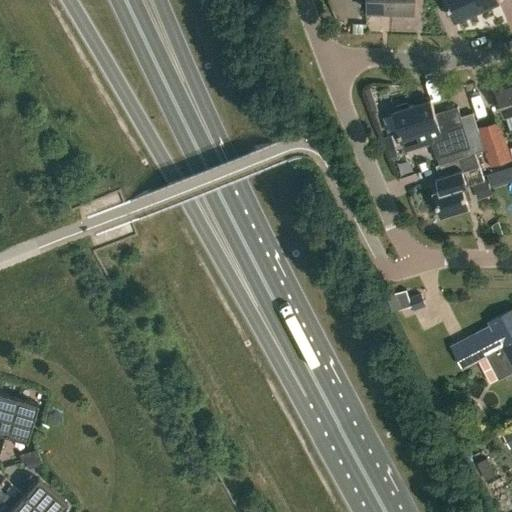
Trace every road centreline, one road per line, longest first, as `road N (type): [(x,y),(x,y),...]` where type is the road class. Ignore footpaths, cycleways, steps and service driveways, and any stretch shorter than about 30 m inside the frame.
road 1 (trunk): [(69,0),(176,185),(320,392)]
road 2 (residential): [(511,261),(429,259),(399,239),(327,62)]
road 3 (trunk): [(320,392),(210,179)]
road 4 (trunk): [(210,179),(125,0)]
road 5 (trunk): [(210,179),(157,0)]
road 6 (residential): [(327,62),(457,62),(511,49)]
road 7 (trunk): [(383,511),(320,392)]
